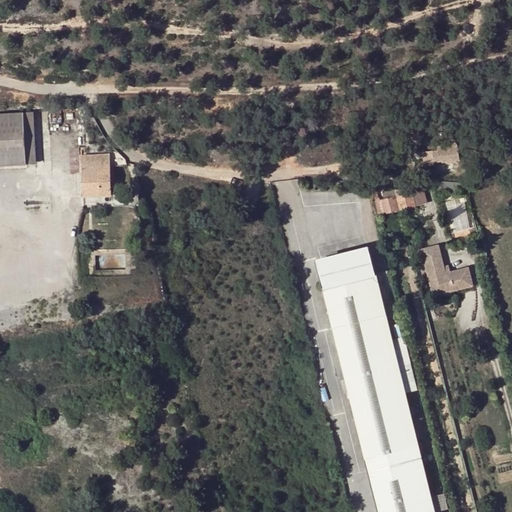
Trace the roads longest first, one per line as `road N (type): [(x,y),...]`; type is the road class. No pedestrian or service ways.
road 1 (track): [(0,24),(127,18),(273,42),(318,40),(470,0)]
road 2 (track): [(85,90),(217,91),(407,76),(511,51)]
